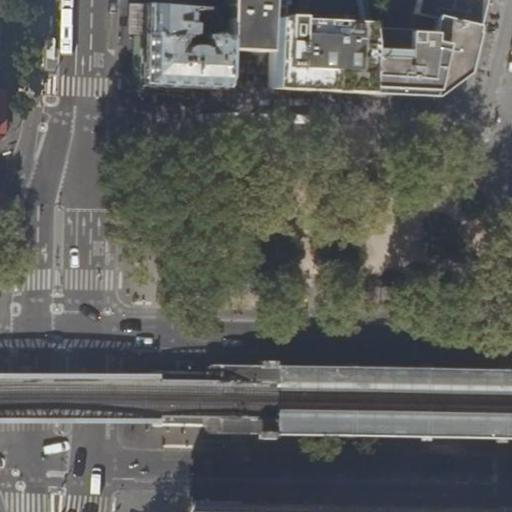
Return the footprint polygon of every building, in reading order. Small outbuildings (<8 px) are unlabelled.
[(226,0),(226,38),(249,38),(248,52),(266,53),(265,76),(280,76),(279,90),(350,93),(361,94),(362,55),(363,40),(361,31),(359,16),(356,0),(226,0)] [(362,55),(361,94),(384,95),(433,96),(465,73),(479,14),(482,0),(413,0),(407,29),(372,29),(372,32),(361,31),(363,40),(362,55)] [(196,36),(202,36),(218,36),(210,9),(143,5),(143,24),(142,35),(189,38),(189,35),(196,36)] [(219,38),(218,36),(202,36),(202,51),(196,51),(196,36),(189,35),(189,38),(142,35),(142,63),(141,84),(201,87),(223,88),(224,51),(224,38),(219,38)] [(256,362),(256,371),(257,371),(258,372),(275,372),(275,371),(281,371),(281,363),(275,363),(275,361),(258,361),(257,362),(256,362)] [(346,363),(346,372),(356,372),(356,363),(346,363)] [(421,364),(421,373),(432,373),(432,365),(421,364)] [(497,366),(497,374),(508,374),(508,366),(497,366)] [(149,417),(150,418),(150,427),(160,427),(160,421),(166,421),(172,421),(171,425),(204,426),(219,420),(219,414),(220,394),(219,394),(219,384),(219,381),(205,375),(188,375),(183,375),(171,375),(171,382),(163,382),(163,378),(159,378),(160,371),(150,371),(150,381),(148,381),(147,381),(147,382),(147,393),(148,401),(148,415),(148,417),(149,417)] [(280,439),(280,434),(280,431),(273,430),(256,429),(256,430),(255,430),(254,439),(255,439),(255,440),(273,440),(273,439),(280,439)] [(355,441),(355,436),(355,435),(355,432),(344,432),(344,441),(355,441)] [(430,442),(430,433),(420,433),(420,442),(430,442)] [(506,443),(506,435),(495,435),(495,443),(506,443)] [(324,511),(325,505),(257,504),(197,503),(193,511),(324,511)]
